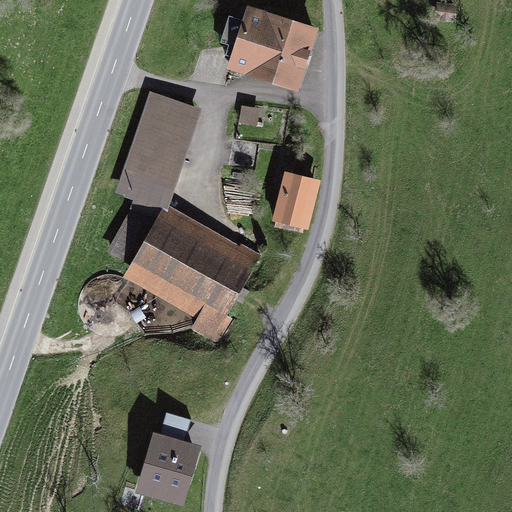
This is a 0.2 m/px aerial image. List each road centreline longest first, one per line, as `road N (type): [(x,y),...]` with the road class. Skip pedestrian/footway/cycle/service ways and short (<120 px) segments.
road 1 (unclassified): [(330,0),(336,93),(326,229),(236,412),(216,511)]
road 2 (tertiary): [(0,419),(148,0)]
road 3 (unknown): [(123,69),(217,94),(336,93)]
